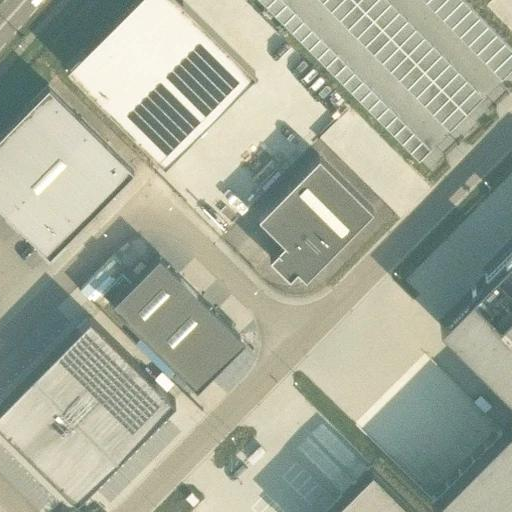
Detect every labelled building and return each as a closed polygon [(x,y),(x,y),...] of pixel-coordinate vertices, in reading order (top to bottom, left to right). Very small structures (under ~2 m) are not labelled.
[(182,0),(130,0),(64,67),(165,164),(254,72),(182,0)] [(260,0),(414,156),(419,161),(430,149),(282,0),(260,0)] [(319,0),(449,131),(483,98),(386,0),(319,0)] [(423,0),(502,79),(511,68),(511,49),(462,0),(423,0)] [(48,85),(0,133),(0,205),(49,255),(134,169),(48,85)] [(297,269),(306,277),(373,209),(319,155),(259,216),(287,244),(281,251),(278,248),(270,256),(290,276),(297,269)] [(240,341),(240,333),(159,254),(111,303),(197,386),(240,341)] [(511,511),(511,256),(453,317),(511,375),(511,427),(445,495),(462,511),(511,511)] [(3,428),(5,430),(48,472),(51,474),(53,476),(56,478),(59,480),(63,481),(66,482),(69,483),(73,483),(76,484),(80,483),(83,483),(87,482),(90,481),(93,480),(96,478),(99,476),(102,474),(105,472),(176,400),(90,315),(5,401),(3,403),(2,405),(1,408),(0,409),(0,421),(1,423),(2,425),(3,428)] [(419,511),(374,467),(329,511),(419,511)]
